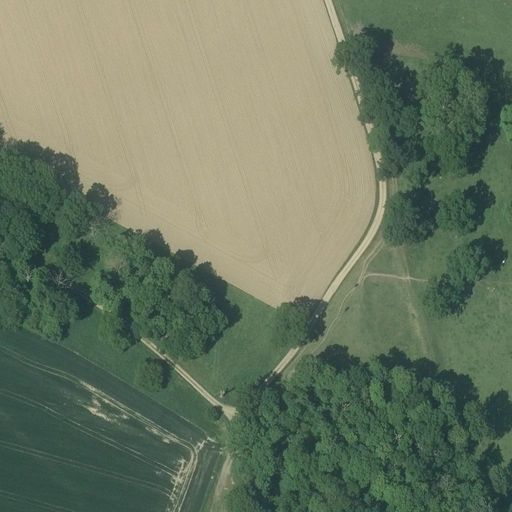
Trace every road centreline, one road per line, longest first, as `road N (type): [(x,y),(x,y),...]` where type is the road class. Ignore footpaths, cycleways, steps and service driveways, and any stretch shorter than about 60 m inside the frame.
road 1 (track): [(325,0),(383,207),(312,327),(235,422)]
road 2 (track): [(235,422),(88,302),(0,258)]
